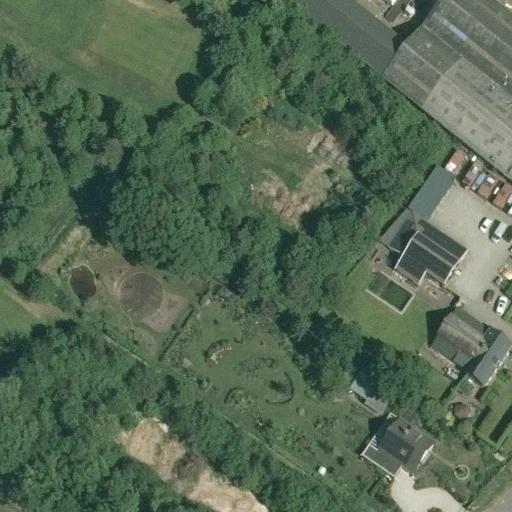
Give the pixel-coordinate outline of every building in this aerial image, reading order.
[(446,0),(407,49),(345,0),(279,0),(381,82),(383,80),(511,183),(511,23),(483,0),(446,0)] [(511,190),(499,181),(492,190),(511,205),(511,190)] [(443,293),(459,270),(458,269),(467,257),(412,222),(403,234),(404,234),(394,250),(391,256),(403,264),(402,266),(443,293)] [(483,389),(511,349),(457,310),(431,347),(469,373),(466,377),(483,389)] [(380,418),(395,396),(362,374),(349,392),(366,403),(363,407),(380,418)] [(456,409),(453,412),(454,416),(457,418),(466,418),(468,415),(468,411),(465,409),(456,409)] [(413,477),(433,446),(399,423),(378,455),(368,449),(361,459),(394,482),(402,470),(413,477)]
